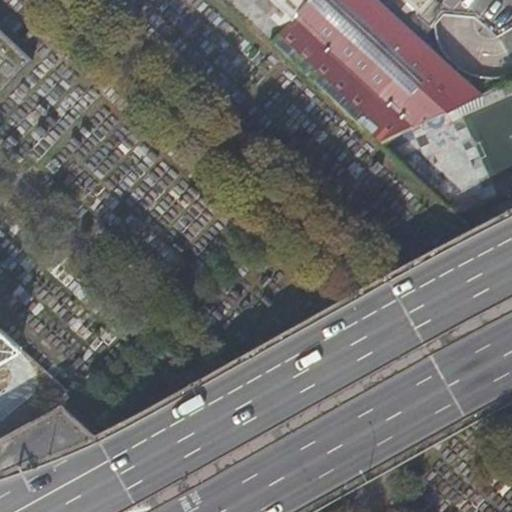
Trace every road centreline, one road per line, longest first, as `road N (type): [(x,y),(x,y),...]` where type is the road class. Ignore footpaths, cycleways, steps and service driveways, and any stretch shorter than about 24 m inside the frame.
road 1 (trunk): [(511,259),(192,434)]
road 2 (trunk): [(231,511),(511,353)]
road 3 (trunk): [(192,434),(0,500)]
road 4 (trunk): [(192,434),(53,511)]
